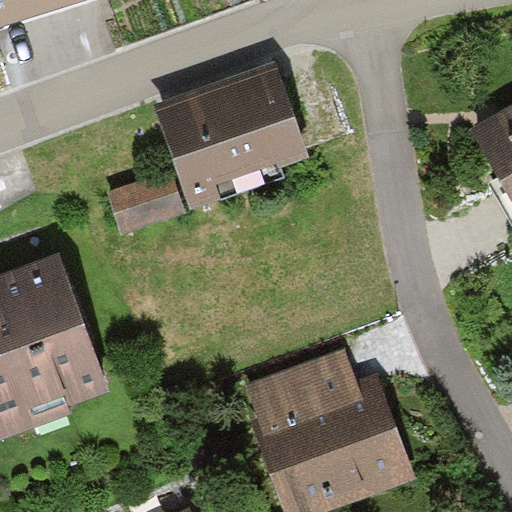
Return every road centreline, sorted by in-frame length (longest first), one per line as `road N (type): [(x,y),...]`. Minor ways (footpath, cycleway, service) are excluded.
road 1 (residential): [(360,7),(393,206),(420,308),(511,475)]
road 2 (unclassified): [(360,7),(179,53),(0,121)]
